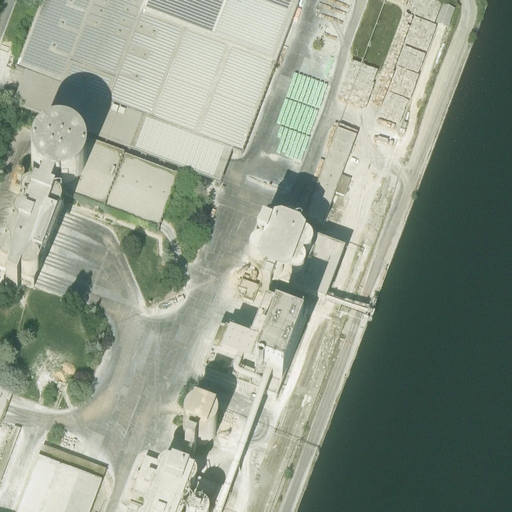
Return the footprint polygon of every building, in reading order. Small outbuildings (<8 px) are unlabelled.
[(25,82),(12,116),(63,135),(69,137),(75,140),(117,156),(161,172),(218,193),(231,160),(240,163),(243,157),(274,73),(301,1),(298,0),(96,0),(95,5),(80,0),(45,0),(16,78),(25,82)] [(442,16),(435,35),(441,37),(448,40),(455,21),(448,18),(442,16)] [(73,145),(75,140),(69,137),(63,135),(61,140),(73,145)] [(334,200),(340,184),(355,145),(336,138),(303,228),(321,235),(334,200)] [(60,198),(58,202),(103,218),(157,238),(177,185),(124,164),(99,155),(87,151),(84,161),(86,166),(86,173),(84,182),(79,189),(72,195),(64,198),(60,198)] [(340,184),(334,200),(343,204),(350,187),(340,184)] [(12,263),(9,284),(6,294),(17,298),(20,289),(21,288),(32,271),(34,272),(42,275),(57,235),(47,231),(51,222),(55,211),(51,210),(55,198),(49,197),(43,193),(39,205),(34,204),(30,214),(23,233),(22,233),(19,243),(19,244),(12,263)] [(216,197),(214,207),(232,212),(234,202),(216,197)] [(30,214),(34,204),(30,203),(26,204),(22,207),(21,211),(20,215),(21,218),(23,220),(21,223),(19,224),(15,227),(13,230),(13,235),(14,238),(15,240),(14,243),(11,244),(8,247),(6,251),(5,255),(6,258),(9,261),(10,263),(7,263),(3,264),(0,267),(0,279),(1,281),(4,283),(7,284),(9,284),(12,263),(19,244),(19,243),(22,233),(23,233),(30,214)] [(246,265),(246,268),(247,271),(249,274),(250,276),(253,278),(259,285),(260,286),(263,291),(260,299),(269,302),(271,294),(313,307),(323,310),(332,287),(333,283),(338,270),(340,265),(342,259),(298,245),(294,239),(287,236),(279,235),(277,236),(272,237),(270,237),(269,241),(261,238),(260,238),(255,251),(264,255),(262,258),(258,257),(255,257),(253,257),(250,259),(247,262),(246,265)] [(241,288),(238,296),(245,299),(243,306),(253,310),(258,293),(250,291),(241,288)] [(217,336),(201,380),(275,408),(306,326),(305,326),(264,310),(249,349),(228,341),(228,340),(224,339),(224,338),(217,336)] [(1,382),(0,383),(0,394),(13,400),(16,387),(1,382)] [(0,394),(0,431),(1,432),(7,415),(13,400),(0,394)] [(13,435),(0,469),(0,489),(0,490),(20,436),(13,434),(13,435)] [(38,465),(19,511),(92,511),(101,489),(106,477),(42,453),(38,465)] [(185,454),(183,459),(193,463),(195,457),(185,454)] [(145,465),(132,499),(149,506),(148,509),(145,511),(144,511),(149,511),(165,474),(170,475),(170,473),(167,472),(163,472),(160,474),(162,471),(145,465)] [(196,492),(193,496),(213,503),(210,510),(216,511),(223,511),(230,497),(197,485),(195,488),(196,492)]
